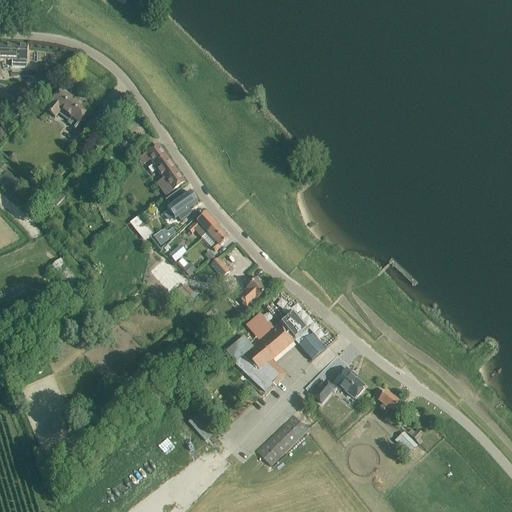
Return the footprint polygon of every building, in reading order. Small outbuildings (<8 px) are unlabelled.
[(27,62),(28,46),(0,45),(0,60),(14,61),(13,67),(26,68),(26,62),(27,62)] [(11,87),(9,95),(19,97),(21,89),(11,87)] [(49,108),(46,112),(55,118),(58,114),(61,111),(79,125),(89,111),(81,105),(80,106),(70,99),(71,98),(62,91),(49,108)] [(185,183),(176,172),(158,146),(147,155),(164,179),(157,184),(166,196),(185,183)] [(19,182),(7,171),(0,179),(0,180),(11,191),(19,182)] [(180,191),(166,202),(169,207),(166,209),(175,221),(178,219),(181,223),(192,214),(189,210),(198,204),(189,192),(184,196),(180,191)] [(192,227),(188,231),(192,235),(195,232),(202,240),(203,239),(208,234),(216,227),(206,216),(205,215),(196,223),(192,227)] [(140,217),(131,224),(131,225),(145,242),(154,234),(140,217)] [(216,227),(208,234),(216,244),(211,248),(215,252),(228,240),(228,239),(216,227)] [(168,240),(162,233),(161,232),(153,238),(160,247),(168,241),(168,240)] [(181,246),(169,256),(175,263),(186,253),(181,246)] [(210,252),(205,256),(209,261),(210,262),(215,257),(214,257),(210,252)] [(81,281),(64,258),(51,268),(69,291),(81,281)] [(230,273),(218,259),(210,265),(222,280),(230,273)] [(183,260),(177,265),(183,271),(188,266),(183,260)] [(158,271),(171,286),(179,279),(165,264),(158,271)] [(188,266),(183,271),(189,277),(196,271),(190,264),(188,266)] [(185,285),(179,279),(170,288),(175,294),(185,285)] [(240,296),(236,300),(243,308),(242,309),(245,312),(255,303),(268,291),(258,280),(258,279),(247,290),(240,296)] [(243,336),(226,351),(238,363),(236,365),(265,393),(273,385),(280,377),(268,366),(295,342),(297,345),(299,346),(298,347),(312,362),(313,361),(326,350),(326,349),(325,349),(312,335),(310,337),(306,333),(308,330),(293,313),(279,325),(254,347),(243,336)] [(340,391),(341,389),(354,400),(364,387),(353,378),(355,376),(347,370),(333,386),(340,391)] [(325,382),(312,398),(321,405),(334,390),(325,382)] [(386,392),(378,402),(383,405),(380,409),(387,414),(390,410),(393,412),(400,403),(386,392)] [(189,423),(207,443),(216,434),(199,415),(189,423)] [(294,417),(256,453),(270,468),(308,431),(294,417)] [(416,442),(423,434),(418,430),(412,438),(416,442)]
